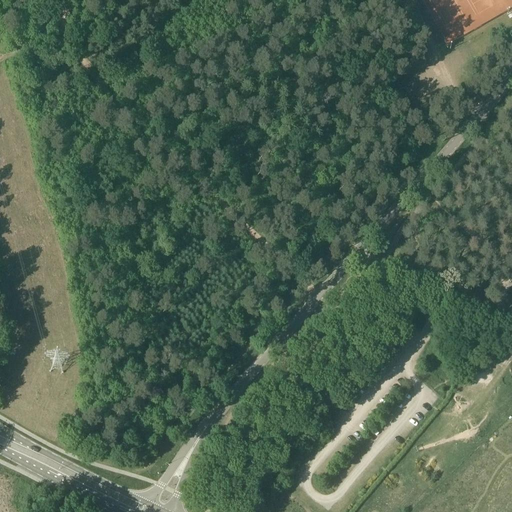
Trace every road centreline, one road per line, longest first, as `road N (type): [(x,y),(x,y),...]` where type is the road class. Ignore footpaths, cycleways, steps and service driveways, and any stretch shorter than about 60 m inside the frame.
road 1 (track): [(85,71),(162,158),(303,282)]
road 2 (track): [(348,423),(310,468),(307,484),(330,505),(339,501),(428,394),(400,369)]
road 3 (unclassified): [(511,79),(318,297)]
road 4 (track): [(85,71),(226,18),(321,58),(353,52)]
road 5 (track): [(140,477),(303,282)]
road 6 (unclassified): [(199,436),(318,297)]
road 7 (secondary): [(152,506),(0,430)]
road 8 (track): [(429,173),(372,110),(353,52)]
road 9 (secondary): [(0,450),(121,511)]
